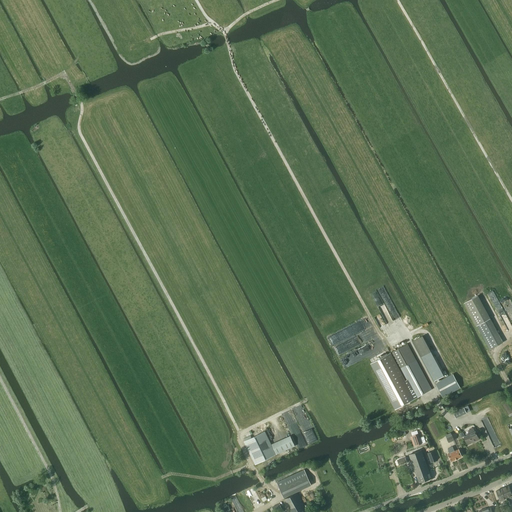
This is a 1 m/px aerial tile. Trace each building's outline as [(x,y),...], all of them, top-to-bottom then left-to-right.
[(489,319),(490,319),(477,295),(464,302),(477,326),(489,319)] [(477,326),(489,349),(501,343),(489,319),(477,326)] [(423,335),(412,340),(433,381),(444,375),(423,335)] [(389,353),(372,363),(396,408),(431,389),(407,344),(389,353)] [(460,387),(453,374),(436,384),(442,396),(460,387)] [(464,408),(453,413),(456,418),(467,413),(464,408)] [(405,434),(403,428),(399,430),(397,430),(399,436),(405,434)] [(468,434),(464,436),(468,444),(472,442),(475,441),(479,439),(477,436),(478,436),(479,433),(475,432),(475,431),(474,431),(473,428),(469,429),(468,432),(469,432),(468,434)] [(275,455),(264,432),(245,441),(256,464),(275,455)] [(416,445),(422,443),(418,434),(413,435),(416,445)] [(295,446),(290,436),(272,444),(277,454),(295,446)] [(458,449),(454,451),(452,446),(448,448),(450,453),(448,454),(451,461),(462,456),(458,449)] [(424,473),(429,471),(422,451),(409,455),(417,477),(424,474),(424,473)] [(431,463),(437,461),(437,460),(434,451),(428,454),(431,463)] [(406,462),(404,458),(394,462),(396,466),(406,462)] [(304,470),(277,483),(284,498),(311,485),(304,470)] [(431,478),(429,471),(424,473),(424,474),(417,477),(419,482),(431,478)] [(502,488),(506,497),(511,495),(511,493),(509,486),(502,488)] [(500,500),(506,497),(502,488),(496,490),(500,500)] [(299,511),(305,509),(297,492),(284,499),(290,511),(299,511)] [(275,511),(282,509),(279,503),(272,507),(274,511),(275,511)]
